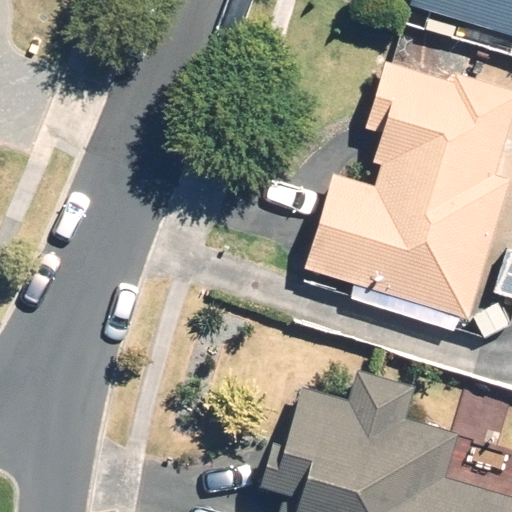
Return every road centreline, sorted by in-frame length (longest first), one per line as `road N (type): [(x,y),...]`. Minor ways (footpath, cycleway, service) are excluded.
road 1 (residential): [(194,0),(40,388)]
road 2 (residential): [(40,388),(49,511)]
